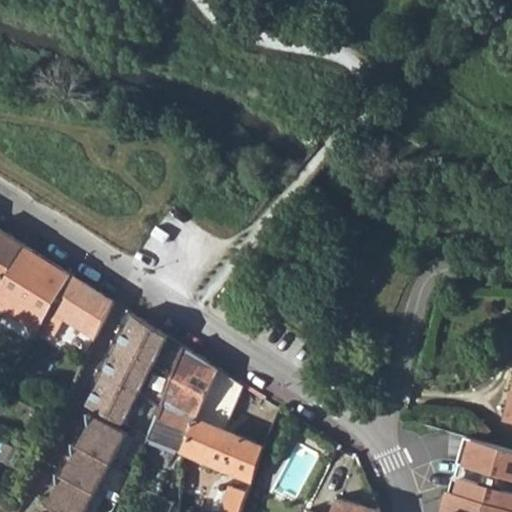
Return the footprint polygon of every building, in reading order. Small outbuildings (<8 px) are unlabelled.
[(27,247),(0,229),(0,288),(1,289),(27,247)] [(0,303),(8,309),(41,331),(42,329),(73,276),(27,247),(1,289),(0,291),(0,303)] [(95,336),(115,302),(73,276),(42,329),(52,336),(65,316),(95,336)] [(81,405),(148,438),(187,347),(127,310),(81,405)] [(148,438),(181,451),(181,450),(219,368),(187,347),(148,438)] [(216,511),(243,511),(264,447),(222,429),(243,383),(219,368),(181,450),(181,451),(238,475),(235,486),(233,484),(227,484),(223,484),(221,486),(220,489),(225,491),(216,511)] [(511,390),(503,421),(511,423),(511,390)] [(30,397),(25,404),(58,425),(62,416),(30,397)] [(57,511),(84,511),(124,433),(85,412),(84,414),(85,424),(74,446),(70,444),(69,444),(70,455),(60,476),(55,473),(54,474),(56,485),(45,506),(57,511)] [(511,451),(472,440),(465,465),(485,471),(509,478),(511,478),(511,451)] [(169,470),(160,466),(143,506),(151,511),(163,511),(168,500),(160,496),(169,470)] [(509,478),(485,471),(481,486),(505,493),(509,478)] [(461,511),(460,511),(511,511),(511,494),(505,493),(481,486),(459,479),(454,492),(448,491),(443,506),(461,511)] [(380,511),(378,508),(335,497),(330,511),(314,511),(307,510),(306,511),(380,511)]
